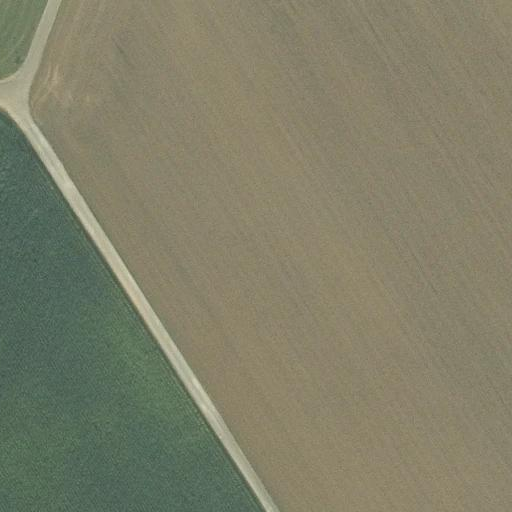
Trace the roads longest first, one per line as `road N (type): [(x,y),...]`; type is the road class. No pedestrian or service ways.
road 1 (track): [(270,511),(11,101)]
road 2 (unclassified): [(0,96),(11,101),(50,0)]
